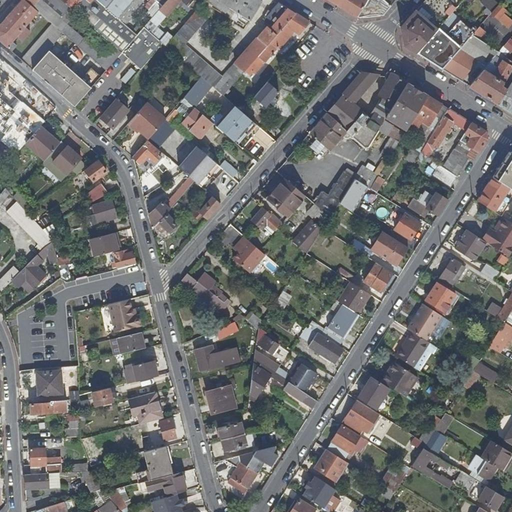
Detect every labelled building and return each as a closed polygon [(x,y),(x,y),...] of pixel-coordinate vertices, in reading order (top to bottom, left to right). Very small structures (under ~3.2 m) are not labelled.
[(37,10),(25,0),(19,0),(0,22),(0,41),(6,47),(11,41),(16,35),(20,39),(29,29),(24,25),(37,10)] [(62,0),(25,0),(37,10),(51,22),(63,33),(77,45),(83,38),(59,17),(64,11),(67,13),(72,8),(62,0)] [(117,17),(98,0),(62,0),(72,8),(111,42),(122,52),(137,34),(126,24),(117,17)] [(98,0),(117,17),(124,9),(132,0),(98,0)] [(132,0),(124,9),(131,15),(143,1),(142,0),(132,0)] [(189,0),(167,0),(163,5),(153,17),(144,26),(163,43),(166,45),(173,37),(167,31),(165,34),(157,26),(180,0),(181,0),(186,4),(189,0)] [(149,0),(145,5),(150,10),(147,13),(153,17),(163,5),(157,0),(149,0)] [(253,15),(261,2),(262,0),(205,0),(205,1),(247,25),(253,15)] [(344,0),(341,6),(358,16),(367,0),(344,0)] [(387,0),(367,0),(358,16),(360,18),(367,16),(373,15),(376,14),(378,15),(382,16),(392,4),(387,0)] [(426,0),(421,7),(435,19),(433,22),(440,28),(454,13),(460,5),(454,0),(426,0)] [(501,4),(496,0),(487,0),(497,8),(501,4)] [(267,24),(271,28),(287,9),(278,4),(263,22),(267,24)] [(497,8),(493,13),(496,16),(500,11),(504,15),(505,13),(510,17),(511,15),(511,13),(501,4),(497,8)] [(418,53),(440,28),(433,22),(435,19),(421,7),(402,28),(406,46),(418,53)] [(124,9),(117,17),(126,24),(133,17),(131,15),(124,9)] [(287,23),(295,14),(287,9),(271,28),(260,40),(250,51),(257,57),(273,39),(287,23)] [(213,86),(214,87),(223,77),(185,44),(207,19),(197,10),(173,37),(166,45),(183,60),(202,77),(213,86)] [(500,11),(496,16),(509,28),(511,24),(511,18),(510,17),(505,13),(504,15),(500,11)] [(478,31),(454,13),(440,28),(418,53),(444,69),(461,50),(476,33),(478,31)] [(310,23),(295,14),(287,23),(296,31),(299,34),(310,23)] [(48,50),(63,33),(51,22),(20,59),(32,69),(47,52),(48,50)] [(296,31),(287,23),(273,39),(282,47),(296,31)] [(260,40),(271,28),(267,24),(257,36),(257,37),(260,40)] [(122,52),(118,56),(125,62),(129,57),(141,68),(163,43),(144,26),(137,34),(122,52)] [(478,31),(476,33),(483,37),(487,32),(481,27),(478,31)] [(479,61),(493,45),(483,37),(476,33),(461,50),(479,61)] [(83,38),(77,45),(105,70),(118,56),(122,52),(111,42),(103,51),(86,35),(83,38)] [(250,51),(260,40),(257,37),(248,48),(250,51)] [(282,47),(273,39),(257,57),(248,68),(254,73),(276,49),(278,51),(282,47)] [(504,107),(511,94),(511,83),(508,89),(504,87),(511,72),(511,59),(509,57),(511,55),(509,53),(511,49),(511,40),(499,55),(498,54),(471,86),(504,107)] [(15,45),(11,41),(6,47),(10,50),(15,45)] [(461,50),(444,69),(471,86),(498,54),(501,51),(493,45),(479,61),(461,50)] [(248,68),(257,57),(250,51),(248,48),(237,60),(237,61),(247,69),(248,68)] [(59,63),(60,61),(48,50),(47,52),(59,63)] [(47,52),(32,69),(53,87),(70,69),(60,61),(59,63),(47,52)] [(223,95),(247,69),(237,61),(223,77),(214,87),(223,95)] [(39,126),(51,113),(0,67),(0,127),(1,129),(22,147),(24,142),(39,126)] [(81,79),(64,97),(74,106),(100,76),(90,67),(81,79)] [(129,67),(121,80),(127,84),(135,71),(129,67)] [(70,69),(53,87),(64,97),(81,79),(70,69)] [(408,83),(390,72),(386,76),(388,83),(402,92),(408,83)] [(378,75),(363,73),(344,95),(353,103),(378,75)] [(202,77),(184,98),(190,103),(194,107),(213,86),(202,77)] [(266,82),(251,98),(264,109),(278,93),(266,82)] [(402,92),(388,83),(381,95),(384,97),(395,104),(402,92)] [(395,104),(390,111),(396,115),(404,120),(409,123),(416,110),(419,111),(429,95),(408,83),(402,92),(395,104)] [(353,103),(344,95),(337,102),(336,103),(355,119),(357,121),(365,112),(353,103)] [(444,104),(429,95),(419,111),(424,115),(434,121),(444,104)] [(132,107),(137,111),(146,102),(140,97),(132,107)] [(395,104),(384,97),(380,103),(372,118),(365,112),(357,121),(375,136),(379,130),(385,120),(390,111),(395,104)] [(117,98),(101,117),(114,127),(129,109),(117,98)] [(251,98),(245,105),(257,116),(264,109),(251,98)] [(137,111),(128,123),(138,131),(140,129),(149,137),(167,118),(147,101),(146,102),(137,111)] [(353,122),(355,119),(336,103),(327,114),(346,130),(353,122)] [(429,127),(426,125),(406,159),(414,164),(422,152),(449,108),(444,104),(434,121),(429,127)] [(234,105),(227,112),(242,125),(240,128),(244,132),(253,122),(253,121),(240,110),(234,105)] [(245,105),(240,110),(253,121),(257,116),(245,105)] [(175,108),(167,118),(171,122),(180,112),(175,108)] [(449,108),(422,152),(429,157),(435,146),(438,148),(454,122),(467,131),(473,122),(449,108)] [(203,116),(195,109),(193,111),(189,115),(197,122),(203,116)] [(409,123),(404,120),(393,138),(400,142),(411,124),(419,111),(416,110),(409,123)] [(385,120),(390,124),(396,115),(390,111),(385,120)] [(424,115),(419,111),(411,124),(418,129),(422,123),(420,122),(424,115)] [(227,112),(215,125),(235,143),(245,132),(244,132),(240,128),(242,125),(227,112)] [(346,130),(327,114),(320,122),(339,138),(346,130)] [(197,122),(189,115),(188,117),(186,115),(182,120),(192,129),(197,122)] [(203,115),(203,116),(197,122),(192,129),(191,130),(201,139),(214,124),(203,115)] [(404,120),(396,115),(390,124),(394,126),(389,136),(390,137),(393,138),(404,120)] [(420,122),(422,123),(426,125),(429,127),(434,121),(424,115),(420,122)] [(171,122),(167,118),(149,137),(148,139),(159,148),(178,127),(171,122)] [(357,121),(355,119),(353,122),(356,124),(355,126),(365,134),(363,137),(371,143),(375,136),(357,121)] [(390,124),(385,120),(379,130),(389,136),(394,126),(390,124)] [(339,138),(320,122),(311,132),(317,138),(324,143),(330,149),(339,138)] [(353,122),(346,130),(367,148),(371,143),(363,137),(365,134),(355,126),(356,124),(353,122)] [(467,131),(466,132),(470,135),(466,143),(480,151),(489,137),(487,131),(473,122),(467,131)] [(59,143),(39,126),(29,137),(24,142),(44,160),(59,143)] [(470,135),(466,132),(456,148),(470,157),(474,160),(480,151),(466,143),(470,135)] [(393,138),(390,137),(379,155),(383,157),(373,174),(362,167),(356,177),(356,178),(372,187),(380,174),(400,142),(393,138)] [(324,143),(317,138),(311,145),(318,151),(324,143)] [(148,139),(132,156),(135,159),(141,164),(149,155),(155,160),(159,155),(167,163),(171,159),(159,148),(148,139)] [(44,160),(41,163),(61,181),(74,167),(79,172),(88,165),(61,141),(59,143),(44,160)] [(197,183),(216,161),(198,145),(179,166),(195,180),(197,183)] [(456,148),(444,166),(458,175),(470,157),(456,148)] [(511,151),(509,152),(494,176),(511,186),(511,151)] [(227,160),(221,166),(234,178),(240,172),(227,160)] [(451,186),(458,175),(444,166),(434,160),(431,164),(437,168),(433,175),(451,186)] [(216,161),(197,183),(199,184),(217,163),(216,161)] [(98,162),(83,173),(89,182),(92,180),(94,182),(106,172),(98,162)] [(315,203),(331,217),(340,203),(349,189),(356,178),(356,177),(351,174),(347,172),(346,175),(343,172),(327,196),(321,193),(315,203)] [(380,174),(372,187),(378,191),(386,178),(380,174)] [(511,196),(511,186),(494,176),(478,200),(500,215),(511,196)] [(305,195),(286,177),(268,198),(288,215),(305,195)] [(188,188),(174,205),(180,210),(202,186),(199,184),(197,183),(195,180),(188,188)] [(92,189),(96,198),(108,192),(103,183),(92,189)] [(166,204),(170,208),(174,205),(188,188),(183,184),(168,201),(166,204)] [(19,187),(13,194),(28,210),(35,205),(19,187)] [(0,195),(0,206),(9,195),(10,194),(5,188),(0,195)] [(349,189),(340,203),(345,206),(355,192),(349,189)] [(205,206),(213,197),(208,192),(207,191),(199,201),(205,206)] [(429,208),(439,215),(449,199),(440,194),(438,197),(435,196),(428,207),(429,208)] [(209,219),(222,204),(218,201),(213,197),(205,206),(202,210),(195,203),(190,209),(201,218),(204,215),(209,219)] [(426,213),(429,208),(428,207),(417,199),(413,205),(426,213)] [(87,214),(90,224),(116,217),(111,200),(94,204),(96,212),(87,214)] [(149,215),(152,228),(153,227),(167,212),(170,208),(166,204),(163,202),(162,201),(149,215)] [(6,213),(41,247),(49,239),(29,216),(17,203),(6,213)] [(328,216),(314,203),(307,212),(313,218),(316,214),(324,221),(328,216)] [(272,214),(264,207),(252,221),(260,228),(263,225),(266,227),(268,224),(273,219),(270,216),(272,214)] [(421,225),(396,209),(385,226),(394,231),(395,229),(412,240),(421,225)] [(167,212),(153,227),(165,237),(171,230),(168,228),(176,219),(167,212)] [(502,216),(494,227),(497,228),(504,217),(502,216)] [(511,253),(511,222),(504,217),(497,228),(494,227),(491,225),(482,239),(486,241),(510,257),(511,253)] [(313,218),(293,240),(307,253),(308,252),(324,227),(313,218)] [(280,225),(273,219),(268,224),(275,230),(278,227),(280,225)] [(53,221),(43,227),(48,234),(57,229),(53,221)] [(275,230),(268,224),(266,227),(265,229),(271,235),(273,232),(275,230)] [(291,224),(284,233),(290,238),(297,229),(291,224)] [(118,239),(116,230),(90,237),(94,254),(113,250),(117,248),(115,239),(118,239)] [(394,237),(384,230),(372,248),(398,265),(408,248),(393,238),(394,237)] [(482,239),(467,230),(455,249),(474,260),(486,241),(482,239)] [(265,253),(243,234),(233,246),(236,249),(231,255),(250,271),(265,253)] [(58,244),(52,238),(50,240),(42,248),(19,272),(25,278),(33,286),(46,274),(36,265),(48,253),(51,263),(58,260),(58,258),(61,257),(58,244)] [(42,248),(50,240),(49,239),(41,247),(42,248)] [(358,239),(354,246),(366,255),(371,247),(358,239)] [(117,248),(113,250),(117,266),(135,261),(131,247),(122,250),(122,247),(120,248),(117,248)] [(501,254),(496,261),(505,266),(509,259),(501,254)] [(452,257),(440,276),(453,284),(456,280),(454,279),(459,271),(461,273),(465,267),(459,264),(460,263),(452,257)] [(386,267),(378,262),(365,281),(373,287),(385,268),(386,267)] [(487,263),(483,271),(496,279),(501,271),(487,263)] [(342,265),(338,270),(358,283),(362,278),(357,275),(350,270),(342,265)] [(353,265),(350,270),(357,275),(360,270),(353,265)] [(0,279),(0,285),(17,270),(14,267),(0,279)] [(385,268),(373,287),(382,292),(393,274),(385,268)] [(12,278),(13,279),(19,272),(17,270),(0,285),(0,289),(0,290),(12,278)] [(198,280),(210,289),(214,283),(216,280),(205,271),(198,280)] [(25,278),(19,272),(13,279),(19,285),(20,284),(25,278)] [(198,280),(189,273),(182,280),(204,297),(210,289),(198,280)] [(28,291),(33,286),(25,278),(20,284),(28,291)] [(339,300),(352,280),(348,278),(335,298),(339,300)] [(371,292),(352,280),(339,300),(343,302),(358,312),(371,292)] [(456,293),(438,282),(428,299),(445,310),(456,293)] [(214,283),(210,289),(219,296),(221,293),(223,291),(214,283)] [(290,288),(286,285),(275,303),(282,308),(288,299),(285,296),(290,288)] [(210,289),(204,297),(219,309),(225,301),(219,296),(210,289)] [(511,310),(511,292),(498,315),(506,320),(511,310)] [(143,294),(129,297),(108,303),(115,330),(141,324),(138,313),(136,314),(134,305),(131,306),(130,303),(144,299),(143,294)] [(229,304),(225,301),(219,309),(223,312),(229,304)] [(489,301),(485,307),(496,313),(499,308),(489,301)] [(358,312),(343,302),(328,326),(345,337),(360,313),(358,312)] [(443,315),(424,303),(408,327),(415,331),(422,336),(434,318),(439,321),(443,315)] [(245,317),(259,327),(264,320),(250,310),(245,317)] [(234,321),(245,316),(239,312),(231,317),(232,319),(233,321),(234,321)] [(439,321),(434,318),(422,336),(427,339),(439,321)] [(511,323),(506,320),(490,344),(502,352),(511,338),(511,335),(511,323)] [(226,325),(228,331),(237,327),(234,321),(233,321),(226,325)] [(226,325),(215,329),(218,335),(228,331),(226,325)] [(344,348),(308,325),(301,335),(311,341),(309,344),(336,361),(344,348)] [(112,336),(116,353),(146,345),(142,328),(112,336)] [(278,343),(259,330),(257,343),(271,352),(278,343)] [(331,330),(327,336),(340,344),(344,338),(331,330)] [(422,336),(415,331),(399,356),(421,370),(433,351),(435,353),(439,346),(427,339),(422,336)] [(212,344),(195,349),(201,372),(241,360),(237,348),(215,353),(212,344)] [(468,365),(475,368),(482,357),(476,353),(468,365)] [(266,365),(255,358),(254,364),(263,369),(266,365)] [(150,360),(153,375),(159,373),(157,366),(155,359),(150,360)] [(115,373),(118,383),(139,378),(135,363),(134,360),(116,364),(118,372),(115,373)] [(135,363),(139,378),(153,375),(150,360),(135,363)] [(280,364),(276,371),(288,379),(289,380),(304,389),(317,370),(301,360),(293,373),(280,364)] [(393,371),(385,382),(406,395),(419,375),(396,360),(390,369),(393,371)] [(263,369),(254,364),(250,397),(254,401),(271,374),(263,369)] [(276,371),(266,365),(263,369),(271,374),(285,383),(288,379),(276,371)] [(481,372),(475,368),(465,384),(472,388),(481,372)] [(385,382),(393,371),(390,369),(383,380),(385,382)] [(60,370),(36,373),(38,394),(62,391),(60,370)] [(388,387),(372,375),(359,394),(376,405),(388,387)] [(304,389),(289,380),(285,388),(303,399),(308,392),(304,389)] [(454,387),(460,391),(465,384),(459,380),(454,387)] [(93,389),(97,403),(114,399),(110,385),(93,389)] [(231,385),(209,390),(215,412),(237,406),(231,385)] [(158,388),(128,395),(133,414),(139,413),(140,421),(165,415),(158,388)] [(319,399),(308,392),(303,399),(315,407),(319,399)] [(82,398),(84,406),(91,404),(89,396),(82,398)] [(374,409),(358,398),(345,417),(362,428),(364,425),(370,415),(374,409)] [(60,406),(52,406),(52,410),(66,409),(66,400),(60,400),(60,406)] [(52,401),(30,402),(31,412),(52,410),(52,406),(52,401)] [(442,419),(435,428),(440,431),(443,433),(455,415),(447,410),(442,419)] [(435,428),(442,419),(433,413),(427,422),(429,424),(419,439),(426,443),(435,428)] [(171,415),(159,419),(165,439),(177,435),(171,415)] [(370,415),(364,425),(368,427),(374,418),(370,415)] [(273,417),(269,423),(275,427),(279,421),(273,417)] [(362,428),(345,417),(342,423),(359,434),(362,428)] [(68,435),(85,433),(82,418),(72,419),(72,426),(68,426),(68,435)] [(219,427),(222,438),(244,432),(242,421),(219,427)] [(359,434),(342,423),(331,439),(349,451),(353,446),(360,435),(359,434)] [(392,425),(386,436),(405,445),(410,435),(392,425)] [(426,443),(424,447),(429,450),(433,442),(440,431),(435,428),(426,443)] [(244,432),(222,438),(225,449),(247,443),(244,432)] [(369,441),(360,435),(353,446),(358,449),(361,443),(366,446),(369,441)] [(419,439),(415,436),(410,443),(421,450),(424,447),(426,443),(419,439)] [(511,450),(493,439),(482,457),(498,466),(502,468),(511,451),(511,450)] [(433,442),(429,450),(437,455),(442,447),(433,442)] [(137,470),(140,481),(175,471),(167,443),(145,449),(150,467),(137,470)] [(24,463),(25,473),(61,470),(60,460),(46,461),(45,456),(44,445),(29,446),(30,463),(24,463)] [(239,464),(232,476),(248,486),(264,460),(272,465),(279,454),(267,447),(261,457),(255,453),(248,464),(237,457),(234,461),(239,464)] [(348,461),(326,447),(314,467),(336,481),(348,461)] [(429,450),(424,447),(421,450),(412,465),(446,485),(450,479),(431,467),(430,469),(424,466),(429,457),(436,461),(437,459),(445,464),(447,460),(437,455),(429,450)] [(482,457),(478,454),(469,468),(474,471),(482,476),(490,480),(498,466),(482,457)] [(81,469),(96,467),(94,463),(93,460),(74,461),(74,469),(81,469)] [(400,482),(410,467),(403,463),(397,472),(390,467),(381,482),(387,486),(395,491),(400,482)] [(196,472),(195,466),(183,469),(184,475),(196,472)] [(107,486),(96,467),(81,469),(93,491),(96,490),(107,486)] [(471,475),(462,469),(456,479),(466,484),(471,475)] [(61,470),(25,473),(26,489),(65,486),(65,479),(58,479),(57,474),(64,473),(64,470),(61,470)] [(175,471),(140,481),(143,492),(158,488),(157,487),(165,485),(166,489),(184,484),(181,470),(175,471)] [(482,476),(474,471),(471,475),(480,480),(482,476)] [(337,488),(315,474),(312,480),(309,478),(305,484),(307,486),(303,493),(324,507),(337,488)] [(477,497),(485,486),(479,482),(471,493),(477,497)] [(505,494),(488,484),(480,497),(497,507),(505,494)] [(109,490),(107,486),(96,490),(105,504),(114,497),(109,490)] [(390,498),(395,491),(387,486),(383,493),(390,498)] [(119,487),(109,490),(114,497),(122,510),(130,507),(129,506),(131,505),(119,487)] [(180,511),(183,511),(181,504),(185,503),(183,497),(179,498),(177,492),(155,499),(159,511),(180,511)] [(105,504),(101,507),(104,511),(123,511),(122,510),(114,497),(105,504)] [(57,505),(58,511),(63,511),(62,511),(69,511),(78,510),(75,500),(57,505)] [(317,511),(318,511),(302,501),(295,511),(317,511)]
